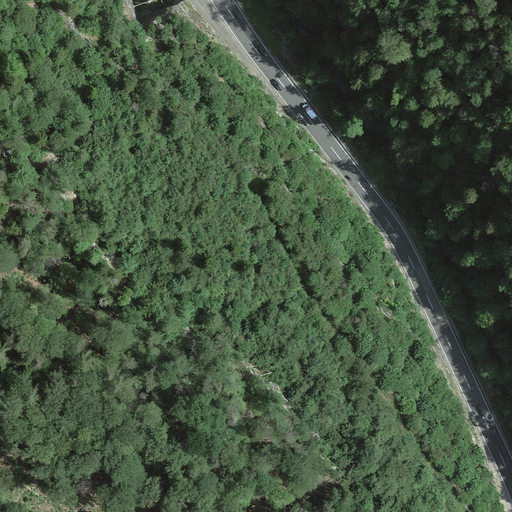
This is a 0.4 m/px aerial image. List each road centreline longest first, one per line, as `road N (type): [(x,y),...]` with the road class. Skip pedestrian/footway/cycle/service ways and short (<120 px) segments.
road 1 (motorway): [(511,479),(392,228),(222,0)]
road 2 (motorway): [(144,0),(285,346),(331,511)]
